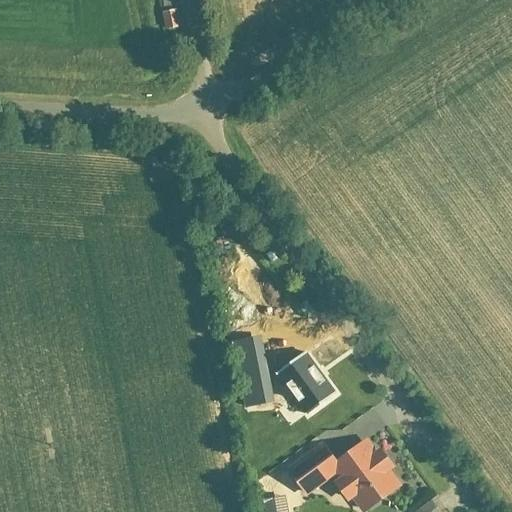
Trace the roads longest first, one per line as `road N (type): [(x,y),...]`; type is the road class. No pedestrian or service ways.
road 1 (unclassified): [(213,108),(234,172),(458,511)]
road 2 (unclassified): [(213,108),(388,0)]
road 3 (unclassified): [(170,120),(0,113)]
